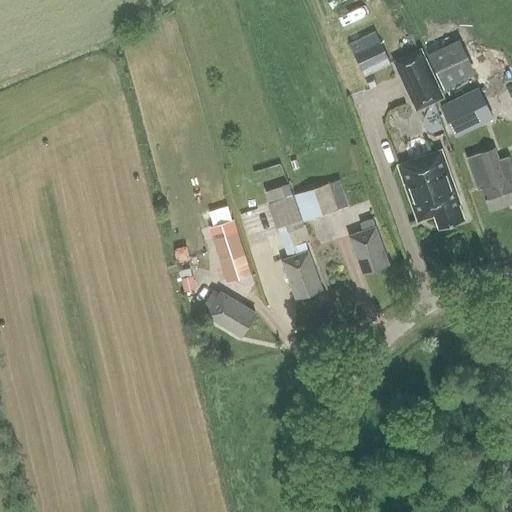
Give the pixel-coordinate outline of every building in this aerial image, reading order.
[(456,40),(427,54),(444,89),(473,75),(456,40)] [(380,44),(354,56),(361,70),(387,57),(380,44)] [(392,62),(415,110),(444,96),(420,48),(392,62)] [(492,121),(477,88),(439,106),(454,138),(492,121)] [(489,211),(511,203),(511,164),(509,156),(499,159),(495,148),(481,152),(467,158),(475,181),(478,190),(481,189),(489,211)] [(439,229),(463,220),(458,203),(459,203),(441,150),(397,165),(417,221),(434,215),(439,229)] [(298,159),(291,161),(294,169),(300,167),(298,159)] [(277,228),(288,258),(281,260),(295,298),(321,288),(305,243),(309,241),(288,182),(264,191),(268,203),(266,204),(275,229),(277,228)] [(294,195),(303,222),(338,209),(329,183),(294,195)] [(389,264),(375,226),(372,219),(361,223),(363,230),(349,236),(363,274),(389,264)] [(212,239),(226,282),(250,275),(237,231),(212,239)] [(180,278),(183,291),(195,288),(192,275),(180,278)] [(240,336),(255,313),(221,292),(206,316),(240,336)]
